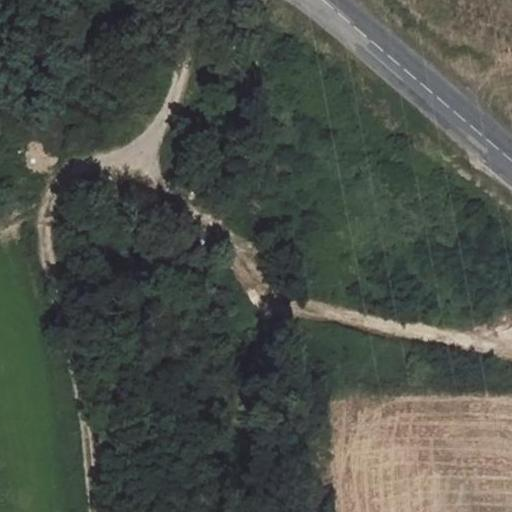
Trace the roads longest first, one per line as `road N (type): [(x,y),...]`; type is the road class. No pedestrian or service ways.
road 1 (track): [(99,511),(93,444),(44,245),(45,200),(79,167),(146,150),(162,125),(198,0)]
road 2 (track): [(146,150),(269,292),(511,356)]
road 3 (tertiary): [(511,160),(317,0)]
